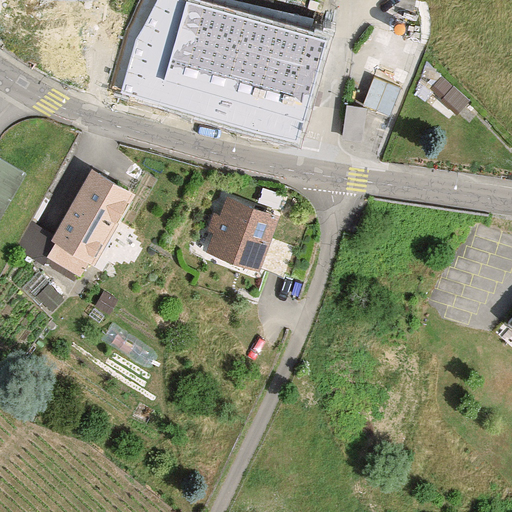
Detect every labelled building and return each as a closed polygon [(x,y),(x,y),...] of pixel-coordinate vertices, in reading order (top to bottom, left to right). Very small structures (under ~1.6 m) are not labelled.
[(325,15),(267,0),(141,0),(118,87),(298,139),(325,15)] [(370,103),(398,109),(404,81),(376,74),(370,103)] [(0,160),(0,207),(20,171),(0,160)] [(136,188),(88,161),(48,233),(93,262),(136,188)] [(282,212),(226,191),(204,250),(260,269),(272,245),(282,212)]
